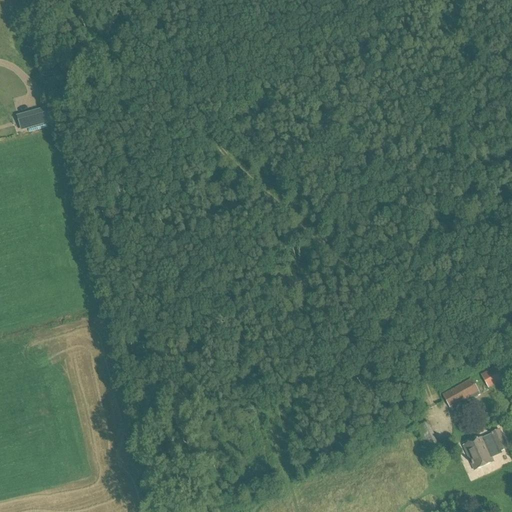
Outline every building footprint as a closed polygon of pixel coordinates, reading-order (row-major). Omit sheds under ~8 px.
[(39,116),(27,119),(30,129),(41,126),(39,116)] [(482,375),(488,387),(511,373),(511,366),(508,360),(482,375)] [(443,396),(450,408),(479,392),(472,380),(443,396)] [(418,428),(429,452),(440,447),(429,423),(418,428)] [(464,447),(474,471),(493,462),(490,455),(500,451),(500,452),(508,448),(500,431),(492,434),(495,441),(485,445),(483,438),(464,447)]
